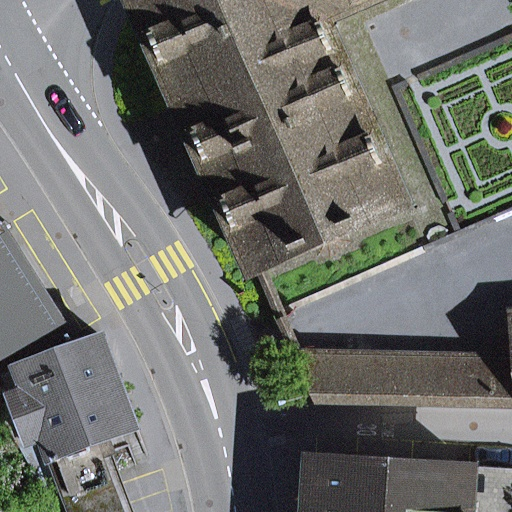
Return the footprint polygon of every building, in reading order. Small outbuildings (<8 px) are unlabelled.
[(140,0),(199,135),(204,146),(259,272),(407,207),(349,74),(325,19),(368,0),(140,0)] [(0,362),(62,324),(3,229),(0,231),(0,362)] [(121,511),(97,444),(138,429),(104,339),(5,376),(26,431),(42,425),(57,464),(71,502),(75,511),(121,511)] [(303,355),(297,358),(316,401),(345,402),(346,356),(303,355)] [(511,359),(346,356),(345,402),(511,405),(511,359)] [(511,511),(511,470),(316,458),(313,511),(511,511)] [(56,509),(71,502),(57,464),(35,472),(56,509)]
